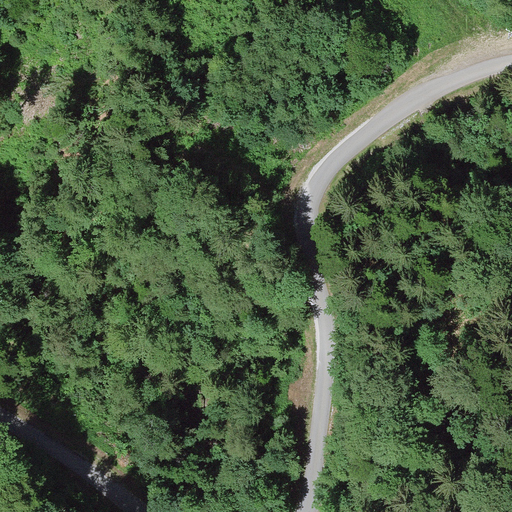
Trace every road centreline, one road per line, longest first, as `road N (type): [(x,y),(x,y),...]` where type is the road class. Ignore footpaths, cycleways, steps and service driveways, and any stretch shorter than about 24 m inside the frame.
road 1 (residential): [(511,63),(438,84),(347,146),(315,182),(307,240),(326,356),(306,511)]
road 2 (residential): [(137,511),(0,415)]
